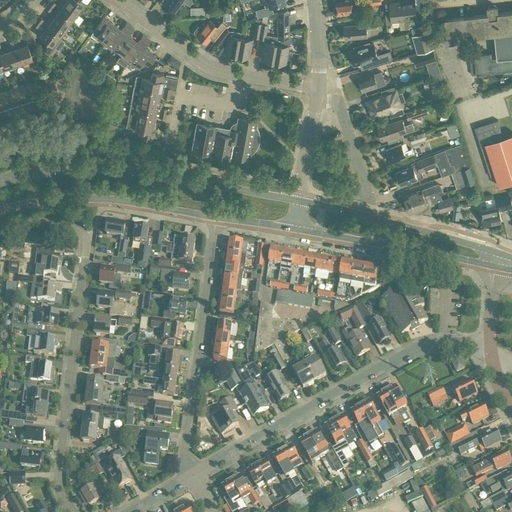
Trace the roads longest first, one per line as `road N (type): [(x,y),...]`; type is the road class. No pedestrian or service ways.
road 1 (residential): [(71,511),(57,480),(86,243),(69,225),(0,228)]
road 2 (residential): [(190,478),(408,354),(446,337),(488,333)]
road 3 (secondary): [(298,201),(69,168),(0,179)]
road 4 (residential): [(190,478),(183,468),(215,217)]
road 5 (secondary): [(0,209),(77,196),(215,217)]
road 6 (secondary): [(494,263),(469,244),(298,201)]
road 7 (secondary): [(295,228),(494,263)]
road 8 (residential): [(235,76),(210,69),(112,0)]
road 9 (residential): [(369,201),(341,105),(316,91)]
